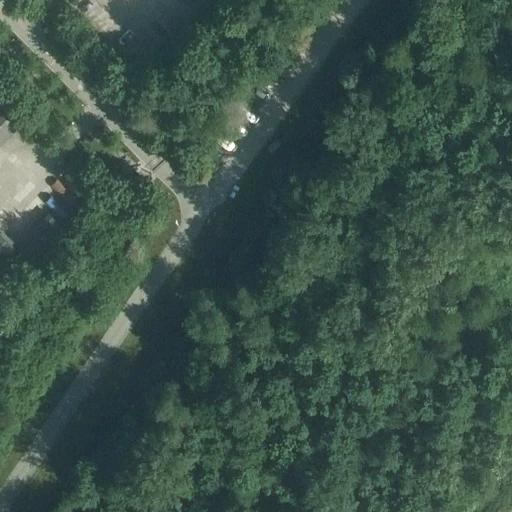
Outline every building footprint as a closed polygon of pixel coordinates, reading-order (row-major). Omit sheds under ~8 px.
[(170,0),(180,9),(189,0),(170,0)] [(100,12),(122,42),(137,31),(114,1),(100,12)] [(133,52),(144,40),(137,33),(126,45),(133,52)] [(9,104),(0,110),(0,170),(37,145),(9,104)] [(0,233),(0,258),(13,246),(0,233)]
